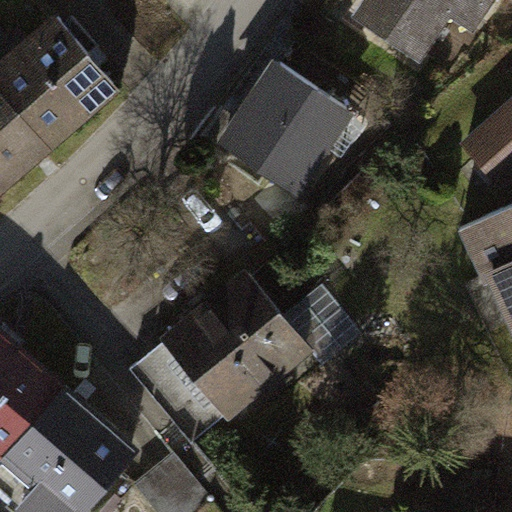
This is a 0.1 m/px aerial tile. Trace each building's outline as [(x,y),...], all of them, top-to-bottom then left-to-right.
[(372,0),(357,24),(423,67),(453,21),(471,33),(492,0),(372,0)] [(72,24),(1,82),(56,148),(127,90),(72,24)] [(274,66),(226,138),(302,189),(350,116),(274,66)] [(1,82),(0,83),(0,194),(56,148),(1,82)] [(511,119),(483,145),(507,173),(511,168),(511,119)] [(511,214),(472,233),(511,317),(511,214)] [(259,282),(178,347),(240,423),(321,357),(259,282)] [(0,343),(0,478),(69,393),(3,341),(0,343)] [(0,478),(0,482),(37,511),(81,511),(134,445),(69,393),(0,478)]
